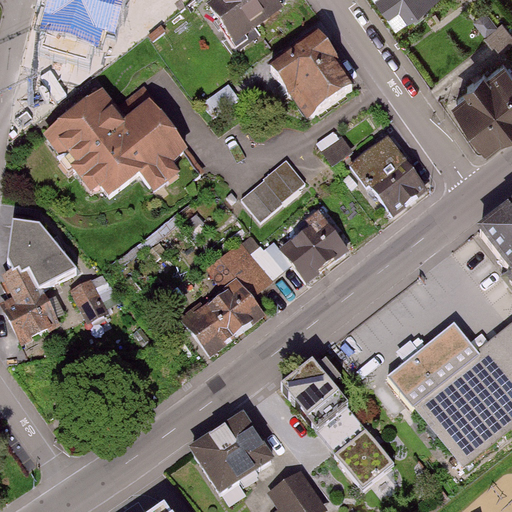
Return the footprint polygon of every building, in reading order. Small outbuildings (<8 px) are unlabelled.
[(97,0),(44,0),(94,13),(97,0)] [(169,0),(128,0),(128,1),(164,15),(169,0)] [(281,10),(273,0),(213,0),(201,9),(229,48),(281,10)] [(375,0),(390,20),(417,0),(375,0)] [(351,89),(309,35),(262,72),(304,126),(351,89)] [(52,90),(85,67),(75,53),(42,76),(52,90)] [(455,83),(459,89),(446,99),(481,146),(511,122),(511,75),(498,57),(481,70),(477,66),(455,83)] [(116,122),(95,93),(35,137),(84,202),(94,195),(101,204),(136,178),(149,195),(175,176),(169,167),(182,157),(142,103),(116,122)] [(341,131),(321,143),(333,161),(352,149),(341,131)] [(384,141),(347,168),(386,220),(423,193),(384,141)] [(285,163),(238,203),(259,228),(306,188),(285,163)] [(511,204),(469,236),(511,294),(511,204)] [(318,219),(274,252),(303,289),(347,256),(318,219)] [(46,263),(34,240),(1,258),(8,272),(0,276),(0,285),(10,304),(0,309),(0,322),(16,352),(57,330),(26,273),(46,263)] [(239,244),(203,271),(221,293),(178,326),(208,366),(267,322),(253,303),(273,288),(239,244)] [(84,270),(60,282),(84,330),(108,318),(84,270)] [(389,380),(463,472),(511,432),(511,326),(477,355),(455,327),(389,380)] [(271,391),(309,436),(341,410),(303,365),(271,391)] [(269,467),(236,419),(183,455),(215,503),(269,467)] [(392,470),(362,434),(330,461),(359,497),(392,470)] [(320,511),(296,476),(264,499),(273,511),(320,511)] [(167,511),(159,500),(140,511),(167,511)]
